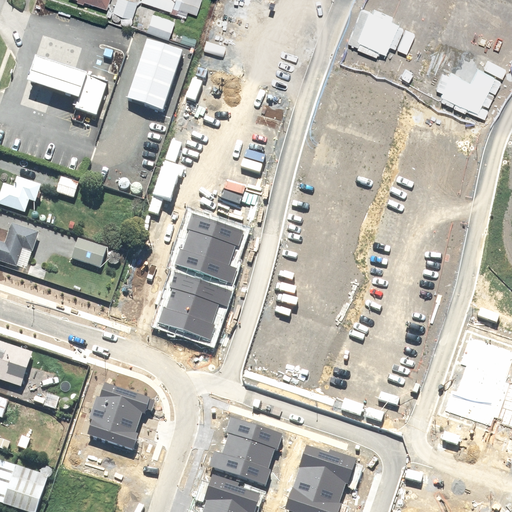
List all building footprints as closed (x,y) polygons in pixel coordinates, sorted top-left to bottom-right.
[(139,1),(135,0),(117,0),(114,12),(133,18),(139,1)] [(175,0),(140,0),(141,1),(172,11),(175,0)] [(201,0),(180,0),(178,9),(197,15),(201,0)] [(175,24),(148,16),(142,34),(170,42),(175,24)] [(199,40),(179,34),(176,41),(196,48),(199,40)] [(128,101),(165,114),(185,55),(149,42),(128,101)] [(89,78),(39,60),(30,86),(81,103),(89,78)] [(112,85),(89,78),(81,103),(78,112),(101,119),(112,85)] [(61,175),(55,194),(76,201),(83,182),(61,175)] [(121,177),(116,189),(141,199),(146,187),(121,177)] [(5,186),(0,201),(0,206),(26,215),(31,203),(37,205),(43,188),(19,179),(15,189),(5,186)] [(244,233),(190,215),(185,230),(189,231),(182,252),(178,251),(174,264),(232,283),(237,267),(228,264),(234,247),(239,249),(244,233)] [(0,243),(0,263),(18,270),(24,251),(34,255),(41,235),(13,225),(6,245),(0,243)] [(109,250),(79,241),(72,262),(101,271),(109,250)] [(164,309),(159,324),(213,341),(219,325),(213,324),(219,306),(228,309),(233,293),(175,275),(171,288),(175,289),(168,310),(164,309)] [(452,387),(444,412),(491,428),(494,419),(511,425),(511,383),(509,383),(511,374),(511,350),(470,336),(460,363),(467,366),(459,390),(452,387)] [(0,382),(23,390),(34,355),(0,343),(0,382)] [(93,419),(89,432),(135,446),(139,433),(137,432),(143,415),(148,417),(154,400),(104,384),(100,396),(97,395),(89,418),(93,419)] [(61,399),(49,395),(45,408),(57,411),(61,399)] [(61,409),(62,411),(64,413),(65,414),(67,414),(68,414),(70,414),(71,414),(73,413),(74,412),(75,412),(76,410),(77,409),(77,408),(77,406),(77,405),(77,403),(77,402),(76,401),(75,400),(74,399),(73,398),(71,397),(70,397),(68,397),(67,397),(66,397),(64,398),(63,399),(62,400),(61,401),(61,402),(60,404),(60,405),(60,407),(60,408),(61,409)] [(0,419),(4,420),(10,402),(0,398),(0,419)] [(278,451),(283,436),(229,418),(223,434),(229,436),(223,453),(214,451),(209,466),(267,485),(271,472),(267,471),(274,450),(278,451)] [(338,511),(342,502),(337,500),(343,482),(347,483),(356,457),(328,447),(326,453),(304,446),(284,508),(296,511),(338,511)] [(0,461),(0,505),(19,511),(39,511),(50,479),(18,467),(18,468),(0,461)] [(254,511),(260,496),(238,489),(240,483),(212,474),(203,500),(207,501),(203,511),(254,511)]
